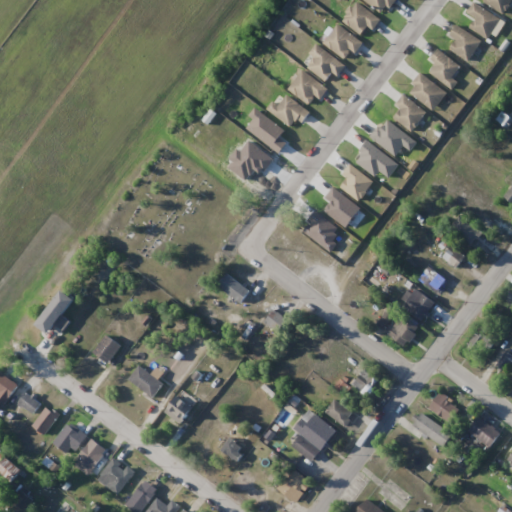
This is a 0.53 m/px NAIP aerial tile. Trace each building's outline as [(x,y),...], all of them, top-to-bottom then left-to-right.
[(369,140),(359,153),(362,155),(358,161),(378,176),(382,171),(392,178),(400,167),(395,166),(397,161),(369,140)] [(477,212),(490,219),(499,204),(486,197),(477,212)] [(455,227),(474,242),(480,234),(461,219),(455,227)] [(467,257),(451,246),(443,259),(458,269),(467,257)] [(437,294),(447,283),(431,269),(422,279),(437,294)] [(223,288),(230,277),(254,294),(242,306),(223,288)] [(407,303),(418,288),(441,304),(428,323),(423,316),(420,319),(414,316),(418,310),(407,303)] [(41,325),(65,293),(77,303),(52,336),(43,326),(41,325)] [(268,322),(276,311),(287,319),(281,331),(268,322)] [(394,333),(401,323),(420,336),(409,351),(403,339),(394,333)] [(467,346),(479,356),(498,333),(486,323),(467,346)] [(97,353),(109,338),(126,350),(112,365),(97,353)] [(504,371),(511,363),(511,356),(508,353),(497,364),(504,371)] [(132,379),(141,367),(169,388),(157,403),(134,381),(132,379)] [(378,379),(363,368),(352,385),(366,395),(378,379)] [(4,371),(0,374),(0,406),(20,389),(4,371)] [(432,404),(449,422),(461,410),(444,393),(432,404)] [(21,404),(29,396),(42,407),(34,415),(21,404)] [(346,427),(356,414),(336,398),(325,412),(346,427)] [(168,413),(176,404),(191,415),(183,426),(168,413)] [(35,426),(49,410),(60,419),(46,435),(35,426)] [(297,445),(301,439),(296,433),(312,412),(341,435),(315,465),(297,445)] [(413,425),(444,447),(453,434),(422,412),(413,425)] [(472,433),(483,419),(502,433),(490,450),(472,433)] [(55,442),(68,425),(76,432),(63,449),(55,442)] [(221,448),(227,437),(248,449),(238,462),(221,448)] [(79,460),(94,440),(110,453),(95,473),(79,460)] [(0,491),(16,471),(2,460),(0,462),(0,491)] [(99,480),(117,460),(138,478),(120,498),(99,480)] [(304,483),(295,475),(281,489),(291,497),(304,483)] [(145,486),(136,497),(147,506),(144,511),(145,511),(183,511),(185,511),(175,503),(169,507),(145,486)] [(16,511),(23,511),(34,500),(20,488),(7,504),(16,511)] [(359,511),(369,500),(384,511),(359,511)]
